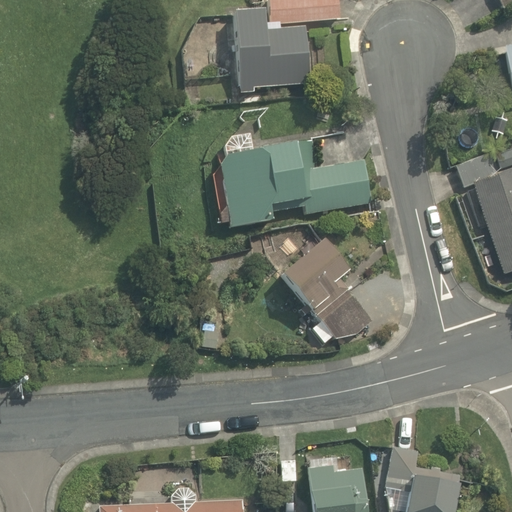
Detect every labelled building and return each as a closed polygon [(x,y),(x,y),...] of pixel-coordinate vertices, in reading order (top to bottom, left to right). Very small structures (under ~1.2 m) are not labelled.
[(329,0),(314,0),(261,4),(262,17),(232,19),(238,101),(249,100),(248,91),(306,87),(301,26),(332,24),(329,0)] [(511,0),(485,0),(491,12),(511,2),(511,0)] [(316,149),(208,173),(220,224),(234,221),(238,236),(271,229),(268,217),(304,209),(307,218),(374,203),(365,163),(321,173),(316,149)] [(511,275),(511,174),(471,187),(500,279),(511,275)] [(344,271),(321,244),(279,279),(314,319),(299,332),(310,346),(320,337),(330,348),(364,319),(331,282),(344,271)] [(385,478),(388,511),(460,511),(469,463),(390,449),(385,478)] [(370,511),(369,472),(315,475),(316,511),(370,511)] [(164,507),(99,507),(99,511),(245,511),(245,503),(197,503),(197,484),(164,483),(164,507)] [(301,511),(302,499),(276,498),(275,511),(301,511)]
